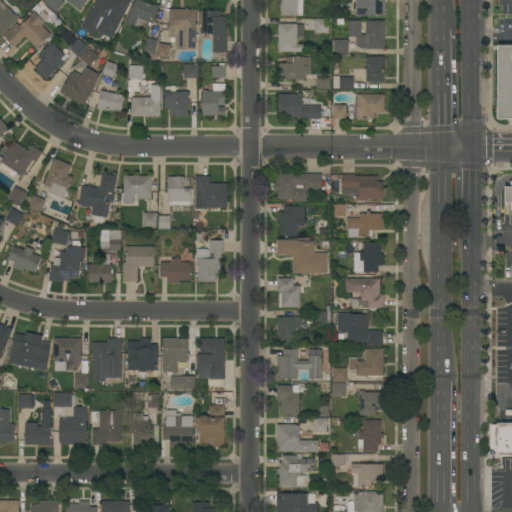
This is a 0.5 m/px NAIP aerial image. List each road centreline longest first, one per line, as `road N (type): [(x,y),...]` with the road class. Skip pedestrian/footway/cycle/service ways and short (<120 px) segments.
road 1 (secondary): [(471,511),(474,0)]
road 2 (residential): [(249,511),(250,0)]
road 3 (secondary): [(444,150),(439,511)]
road 4 (residential): [(250,148),(91,142),(43,116),(0,76)]
road 5 (residential): [(0,476),(249,479)]
road 6 (residential): [(248,315),(0,306)]
road 7 (residential): [(444,150),(250,148)]
road 8 (secondary): [(443,0),(444,150)]
